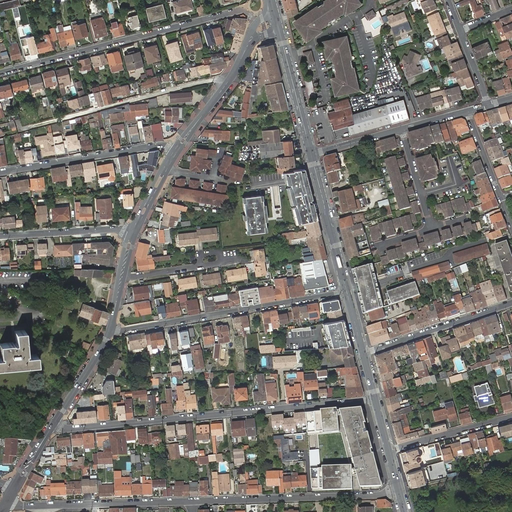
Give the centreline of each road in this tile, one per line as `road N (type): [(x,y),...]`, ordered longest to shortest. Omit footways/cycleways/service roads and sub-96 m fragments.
road 1 (residential): [(374,397),(66,428),(54,422)]
road 2 (residential): [(256,22),(240,10),(0,71)]
road 3 (residential): [(109,329),(346,290)]
road 4 (residential): [(192,501),(398,492)]
road 5 (residential): [(7,500),(192,501)]
road 6 (residential): [(0,171),(159,145),(175,152)]
road 7 (residential): [(363,352),(511,302)]
road 8 (primary): [(311,154),(346,290)]
road 9 (residential): [(0,235),(132,233)]
road 10 (primary): [(278,30),(311,154)]
road 11 (residential): [(388,450),(511,417)]
